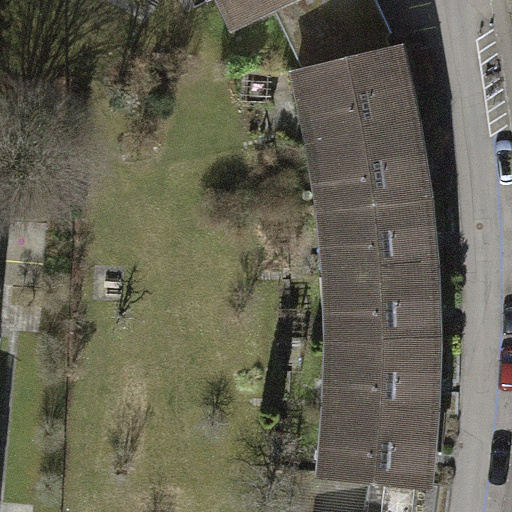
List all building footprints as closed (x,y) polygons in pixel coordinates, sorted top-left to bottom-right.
[(216,0),(229,26),(272,7),(286,0),(216,0)] [(376,56),(351,0),(286,0),(272,7),(303,74),(376,56)] [(313,114),(315,138),(407,123),(393,52),(376,56),(303,74),(295,76),(300,115),(313,114)] [(324,179),(328,202),(419,196),(407,123),(315,138),(306,139),(312,180),(324,179)] [(424,268),(419,196),(328,202),(316,204),(321,246),(332,248),(335,273),(424,268)] [(428,342),(424,268),(335,273),(323,273),(324,313),(335,313),(334,338),(428,342)] [(0,400),(9,287),(0,286),(0,400)] [(426,415),(428,342),(334,338),(324,339),(324,379),(335,380),(333,407),(426,415)] [(421,487),(426,415),(333,407),(325,405),(319,450),(328,451),(328,472),(316,471),(315,476),(421,487)]
